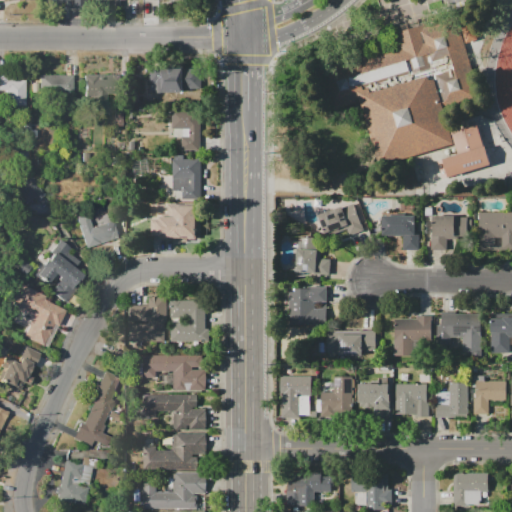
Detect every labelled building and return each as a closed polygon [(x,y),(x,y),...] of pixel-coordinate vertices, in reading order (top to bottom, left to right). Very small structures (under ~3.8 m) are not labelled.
[(85,0),(85,6),(72,6),(72,8),(64,8),(64,6),(46,6),(46,0),(85,0)] [(335,97),(322,55),(454,15),(477,92),(459,98),(448,62),(335,97)] [(147,68),(201,68),(201,88),(183,88),(183,93),(154,93),(154,85),(147,85),(147,68)] [(0,73),(0,91),(6,91),(7,106),(26,105),(25,81),(14,81),(14,73),(0,73)] [(454,143),(378,165),(358,95),(434,73),(454,143)] [(39,75),(40,96),(74,95),(73,74),(39,75)] [(93,94),(82,94),(82,75),(112,76),(112,94),(105,94),(105,108),(92,108),(93,94)] [(173,107),(173,128),(182,128),(182,152),(201,152),(201,107),(173,107)] [(476,124),(483,145),(459,153),(452,131),(476,124)] [(173,155),(184,155),(184,159),(198,159),(198,200),(183,200),(183,191),(173,191),(173,155)] [(31,176),(43,196),(22,208),(10,188),(31,176)] [(353,202),(364,229),(349,236),(345,226),(325,234),(317,217),(353,202)] [(479,212),(511,212),(511,250),(502,250),(502,238),(496,238),(495,250),(479,249),(479,212)] [(113,221),(118,239),(85,248),(77,217),(88,214),(91,227),(113,221)] [(432,215),(459,215),(460,248),(432,249),(432,215)] [(171,216),(204,217),(203,247),(159,245),(160,225),(171,226),(171,216)] [(419,250),(404,250),(404,235),(382,235),(382,216),(416,216),(416,233),(419,233),(419,250)] [(331,277),(295,274),(298,235),(320,237),(318,259),(332,260),(331,277)] [(59,240),(70,249),(67,252),(79,262),(73,269),(84,278),(65,301),(50,289),(58,281),(51,275),(45,283),(34,274),(51,254),(49,252),(59,240)] [(41,346),(23,338),(33,315),(11,305),(20,286),(45,297),(43,301),(65,311),(58,327),(52,324),(41,346)] [(288,287),(327,287),(327,302),(314,302),(314,307),(323,307),(323,303),(327,303),(327,326),(288,326),(288,287)] [(166,298),(166,323),(164,323),(164,336),(159,336),(159,342),(128,342),(128,324),(148,324),(148,321),(128,321),(128,305),(148,305),(148,298),(166,298)] [(170,322),(186,322),(186,317),(170,317),(170,300),(206,300),(206,328),(211,328),(211,342),(170,342),(170,322)] [(441,312),(481,312),(481,355),(461,355),(461,339),(441,339),(441,312)] [(394,318),(415,319),(415,357),(393,357),(394,318)] [(490,319),(511,319),(511,338),(508,338),(508,355),(490,355),(490,319)] [(376,348),(362,348),(362,355),(329,354),(329,331),(376,331),(376,348)] [(40,353),(28,375),(32,377),(27,385),(23,383),(19,390),(0,379),(0,372),(3,367),(0,366),(5,357),(16,362),(25,345),(40,353)] [(142,355),(200,355),(200,367),(192,367),(192,370),(205,370),(205,390),(173,390),(173,371),(157,371),(157,378),(142,378),(142,355)] [(104,371),(120,379),(97,424),(110,431),(102,447),(92,442),(90,445),(74,437),(92,403),(88,401),(104,371)] [(311,376),(311,396),(300,396),(300,417),(282,417),(282,394),(280,394),(280,375),(311,376)] [(354,378),(354,416),(322,415),(322,391),(333,391),(334,377),(354,378)] [(506,399),(473,398),(474,380),(507,382),(506,399)] [(469,381),(469,416),(435,416),(435,393),(449,393),(449,381),(469,381)] [(389,417),(374,417),(375,410),(359,409),(359,382),(390,383),(389,417)] [(427,384),(427,417),(395,418),(395,384),(427,384)] [(204,430),(173,430),(173,410),(142,410),(142,395),(197,395),(197,407),(192,407),(192,409),(204,409),(204,430)] [(0,408),(8,412),(0,428),(0,408)] [(196,469),(142,469),(142,444),(156,444),(156,451),(173,451),(173,432),(205,432),(205,454),(191,454),(191,457),(196,457),(196,469)] [(65,460),(81,464),(83,457),(97,461),(90,487),(78,484),(78,486),(87,489),(83,504),(68,500),(67,502),(55,499),(65,460)] [(286,506),(286,472),(322,472),(322,492),(301,492),(301,506),(286,506)] [(196,509),(146,509),(146,505),(143,505),(143,485),(156,485),(156,492),(164,492),(164,473),(206,473),(206,493),(194,493),(194,496),(196,496),(196,509)] [(453,473),(488,473),(488,507),(453,507),(453,473)] [(351,491),(351,474),(388,474),(388,490),(392,490),(392,502),(379,502),(379,510),(367,510),(367,491),(351,491)]
